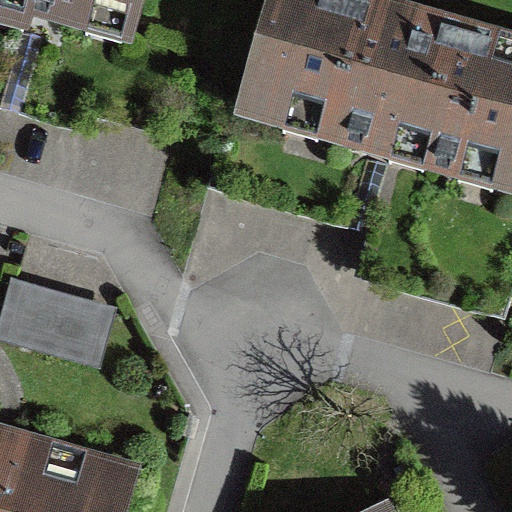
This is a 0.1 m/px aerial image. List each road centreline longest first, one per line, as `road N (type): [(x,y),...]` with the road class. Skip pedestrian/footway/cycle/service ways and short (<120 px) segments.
road 1 (residential): [(255,338),(177,310),(110,227),(0,196)]
road 2 (residential): [(209,511),(255,338)]
road 3 (residential): [(469,511),(398,377)]
road 4 (residential): [(255,338),(398,377)]
